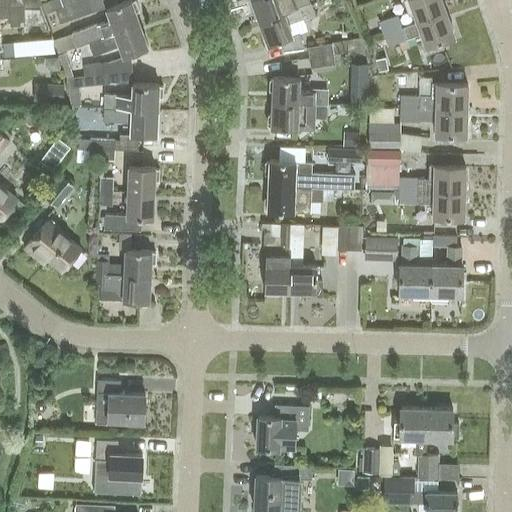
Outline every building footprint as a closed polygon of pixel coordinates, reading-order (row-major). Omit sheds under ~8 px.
[(53,9),(78,0),(44,0),(39,2),(43,13),(53,9)] [(108,0),(78,0),(53,9),(58,23),(110,4),(108,0)] [(88,41),(139,23),(134,11),(138,10),(134,0),(132,0),(130,1),(130,0),(126,0),(105,8),(110,20),(96,25),(96,23),(71,32),(53,39),(58,52),(88,41)] [(255,10),(259,21),(310,2),(309,0),(283,0),(279,1),(278,0),(247,0),(251,11),(255,10)] [(417,21),(445,10),(441,0),(403,0),(408,14),(414,12),(417,21)] [(307,31),(303,20),(315,16),(310,2),(259,21),(263,31),(259,33),(265,50),(281,44),(284,51),(304,48),(299,33),(307,31)] [(8,7),(0,7),(0,17),(7,17),(7,22),(23,22),(23,7),(8,7)] [(445,10),(417,21),(426,46),(427,46),(429,51),(443,46),(441,41),(454,36),(445,10)] [(382,34),(401,27),(397,15),(377,21),(382,34)] [(139,23),(88,41),(92,54),(104,50),(103,49),(118,44),(123,55),(147,47),(139,23)] [(401,27),(382,34),(387,46),(406,39),(401,27)] [(308,58),(332,55),(364,49),(362,38),(331,42),(331,43),(306,47),(308,58)] [(13,43),(3,44),(4,57),(14,56),(13,43)] [(83,75),(131,68),(130,54),(107,61),(82,65),(83,75)] [(332,55),(308,58),(309,68),(334,64),(332,55)] [(131,68),(83,75),(83,76),(67,78),(68,87),(109,83),(132,82),(131,68)] [(272,102),(326,104),(327,91),(298,89),(299,78),(273,77),(268,80),(268,89),(272,94),(272,102)] [(102,107),(158,110),(158,96),(162,97),(162,86),(159,86),(159,84),(132,83),(132,96),(114,96),(115,94),(103,93),(102,107)] [(399,109),(467,110),(467,84),(431,83),(430,95),(419,94),(419,95),(400,94),(399,109)] [(62,102),(63,86),(34,84),(33,100),(62,102)] [(364,103),(365,92),(367,92),(367,87),(350,87),(349,103),(364,103)] [(325,119),(326,104),(272,102),(271,112),(267,114),(266,125),(271,128),(303,129),(314,122),(314,118),(325,119)] [(102,107),(101,121),(130,123),(130,134),(156,135),(158,110),(102,107)] [(466,135),(467,110),(399,109),(398,121),(419,122),(419,121),(437,121),(436,134),(437,134),(437,141),(453,141),(453,135),(466,135)] [(0,150),(9,140),(7,139),(11,135),(0,126),(0,150)] [(366,146),(374,146),(398,147),(398,135),(368,134),(366,146)] [(89,137),(76,137),(76,148),(89,148),(114,149),(114,139),(89,137)] [(57,138),(45,153),(58,162),(70,147),(57,138)] [(113,160),(114,149),(89,148),(88,159),(113,160)] [(335,161),(360,162),(361,149),(336,148),(335,161)] [(369,163),(398,164),(399,150),(369,149),(369,163)] [(322,187),(354,188),(354,174),(311,172),(312,162),(295,161),(269,160),(263,163),(263,175),(268,179),(268,185),(322,187)] [(128,191),(154,192),(154,180),(158,180),(158,169),(155,169),(155,167),(129,166),(128,191)] [(397,191),(417,191),(434,192),(464,192),(465,166),(428,166),(428,178),(397,178),(397,191)] [(61,175),(43,197),(56,208),(74,186),(61,175)] [(98,190),(112,190),(112,177),(99,177),(98,190)] [(0,218),(17,198),(0,184),(0,218)] [(322,201),(322,187),(268,185),(267,211),(309,212),(309,202),(322,202),(322,201)] [(111,206),(112,190),(98,190),(97,205),(111,206)] [(153,218),(154,192),(128,191),(127,214),(105,213),(104,228),(140,230),(141,218),(153,218)] [(370,191),(370,203),(394,204),(394,192),(370,191)] [(397,191),(397,203),(416,203),(417,191),(397,191)] [(464,192),(434,192),(434,217),(434,223),(448,224),(448,217),(464,217),(464,192)] [(61,271),(80,248),(47,220),(24,248),(38,259),(41,255),(61,271)] [(302,252),(303,224),(278,223),(278,236),(278,238),(289,238),(291,238),(291,252),(290,291),(301,291),(301,295),(321,296),(322,280),(316,280),(316,265),(300,265),(301,252),(302,252)] [(348,250),(348,226),(338,226),(337,250),(348,250)] [(348,226),(348,250),(359,250),(359,227),(348,226)] [(291,252),(291,238),(289,238),(278,238),(278,236),(269,235),(268,248),(265,248),(264,290),(290,291),(291,252)] [(397,236),(365,235),(364,258),(396,259),(397,236)] [(430,264),(431,238),(402,238),(401,263),(399,263),(398,293),(413,294),(413,298),(430,298),(431,264),(430,264)] [(431,264),(430,298),(447,299),(447,295),(462,295),(463,265),(460,265),(461,246),(446,246),(446,264),(431,264)] [(94,273),(150,276),(151,264),(154,264),(155,252),(151,252),(151,251),(125,249),(125,263),(108,263),(108,260),(95,260),(94,273)] [(149,301),(150,276),(94,273),(93,299),(123,300),(149,301)] [(143,425),(144,393),(119,392),(120,380),(98,379),(95,423),(109,424),(109,420),(127,421),(127,425),(143,425)] [(309,406),(297,405),(274,405),(274,416),(258,415),(257,447),(279,448),(279,447),(295,448),(295,426),(308,426),(309,406)] [(425,453),(425,439),(426,408),(400,407),(400,422),(393,421),(393,437),(398,437),(398,438),(415,439),(415,453),(417,453),(425,453)] [(426,408),(425,439),(451,440),(451,437),(457,438),(457,423),(451,423),(452,409),(426,408)] [(59,456),(76,456),(76,437),(60,436),(59,456)] [(141,477),(142,454),(116,452),(117,440),(96,439),(94,474),(93,491),(140,494),(141,477)] [(361,472),(378,473),(379,448),(362,447),(361,472)] [(438,465),(438,462),(438,453),(425,453),(417,453),(417,465),(438,465)] [(312,466),(274,465),(274,476),(255,475),(254,508),(279,510),(279,511),(297,511),(299,479),(311,479),(312,466)] [(438,478),(438,465),(417,465),(417,477),(438,478)] [(455,503),(456,492),(412,491),(412,477),(383,476),(383,501),(425,502),(424,511),(456,511),(459,510),(459,505),(455,503)] [(114,511),(114,505),(75,503),(74,511),(114,511)]
